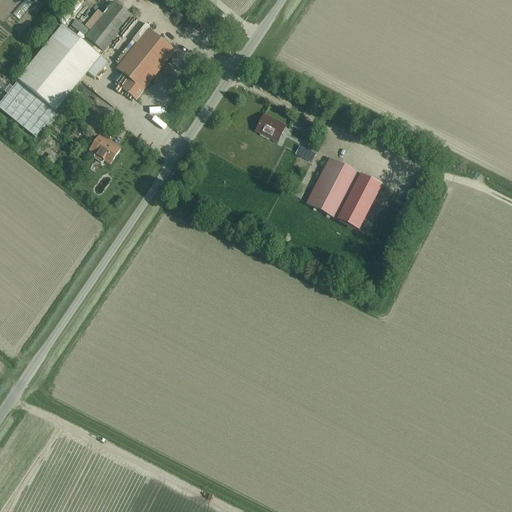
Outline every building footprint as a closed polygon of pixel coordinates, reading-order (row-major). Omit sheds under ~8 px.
[(104,53),(132,18),(114,3),(86,38),(104,53)] [(62,27),(18,82),(56,113),(100,58),(62,27)] [(161,38),(173,45),(179,34),(168,27),(161,38)] [(135,101),(175,52),(148,31),(117,70),(129,79),(121,89),(135,101)] [(84,80),(80,85),(97,98),(100,93),(84,80)] [(0,110),(35,139),(56,113),(18,82),(0,103),(0,110)] [(277,143),(286,127),(264,116),(256,132),(277,143)] [(140,129),(137,134),(156,147),(159,142),(140,129)] [(96,136),(96,135),(90,144),(91,144),(93,146),(90,151),(93,154),(92,156),(92,158),(98,162),(101,162),(102,160),(110,165),(120,150),(100,136),(98,139),(95,137),(96,136)] [(317,158),(321,151),(307,144),(303,151),(317,158)] [(329,160),(307,205),(340,222),(363,178),(329,160)] [(395,182),(408,192),(416,182),(402,172),(395,182)] [(340,222),(369,237),(391,192),(363,178),(340,222)] [(308,185),(300,181),(294,193),(302,197),(308,185)]
